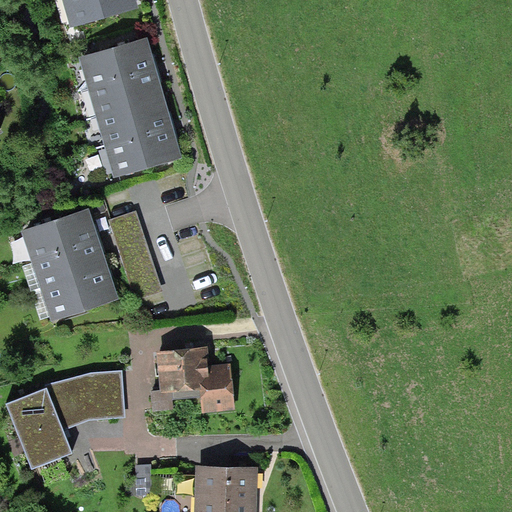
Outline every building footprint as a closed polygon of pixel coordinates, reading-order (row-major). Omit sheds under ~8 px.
[(140,11),(136,0),(60,0),(70,31),(140,11)] [(146,40),(81,59),(89,88),(154,69),(146,40)] [(154,69),(89,88),(97,117),(163,97),(154,69)] [(163,97),(97,117),(104,146),(172,127),(163,97)] [(172,127),(104,146),(113,179),(181,159),(172,127)] [(88,212),(23,233),(33,263),(98,241),(88,212)] [(135,213),(108,222),(136,301),(163,292),(135,213)] [(98,241),(33,263),(42,292),(108,270),(98,241)] [(108,270),(42,292),(52,323),(118,301),(108,270)] [(206,348),(158,351),(161,390),(169,390),(170,399),(202,397),(203,411),(233,408),(230,365),(207,367),(206,348)] [(122,372),(91,374),(46,386),(47,391),(63,430),(90,420),(125,418),(122,372)] [(6,408),(33,473),(74,455),(66,437),(63,430),(47,391),(6,408)] [(149,467),(136,468),(137,498),(150,497),(149,467)] [(250,511),(251,470),(201,469),(200,511),(250,511)]
